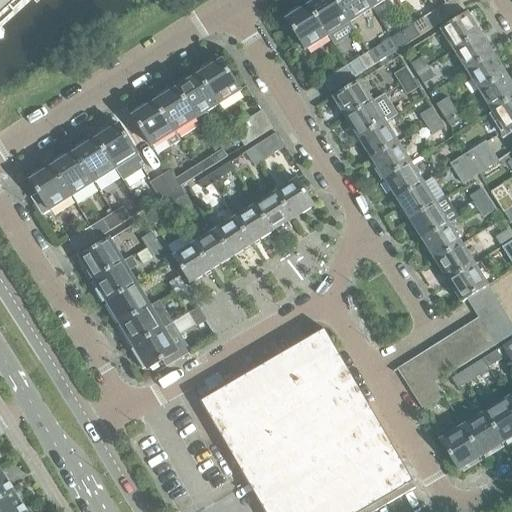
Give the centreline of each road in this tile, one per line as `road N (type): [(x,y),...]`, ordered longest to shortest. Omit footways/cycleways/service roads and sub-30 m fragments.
road 1 (residential): [(0,148),(231,6)]
road 2 (residential): [(120,400),(153,406),(332,298)]
road 3 (residential): [(362,209),(231,6)]
road 4 (residential): [(120,400),(0,208)]
road 5 (residential): [(371,365),(425,333),(427,307),(362,209)]
road 6 (tertiary): [(0,358),(100,511)]
road 7 (residential): [(460,505),(434,483),(371,365)]
road 8 (tertiary): [(88,421),(0,286)]
